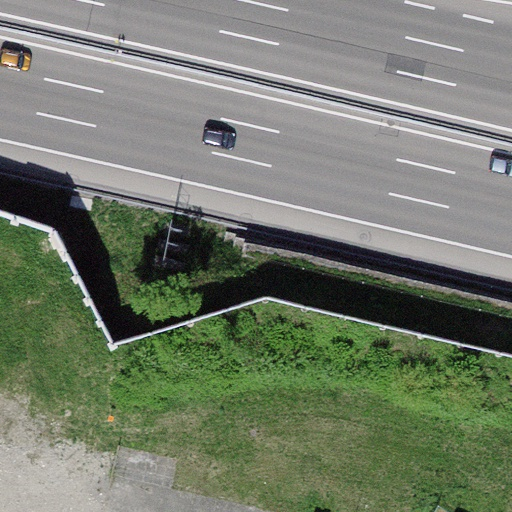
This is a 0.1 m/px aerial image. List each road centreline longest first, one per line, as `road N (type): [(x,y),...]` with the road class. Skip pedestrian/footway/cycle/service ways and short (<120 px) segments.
road 1 (motorway): [(0,88),(511,205)]
road 2 (motorway): [(511,78),(171,0)]
